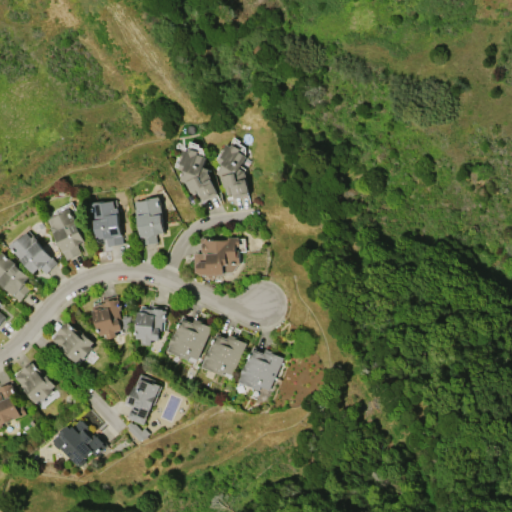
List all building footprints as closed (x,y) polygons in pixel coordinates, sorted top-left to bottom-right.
[(220,175),(215,172),(220,164),(217,161),(221,154),(219,153),(226,143),(230,145),(231,143),(239,149),(237,151),(245,156),(238,168),(244,171),(249,195),(233,198),(231,193),(226,194),(224,186),(222,186),(220,175)] [(205,157),(200,171),(206,173),(216,194),(201,201),(196,189),(194,189),(196,192),(192,194),(190,191),(190,192),(185,182),(179,180),(182,170),(178,169),(182,157),(180,157),(183,149),(188,151),(189,148),(197,151),(196,154),(205,157)] [(141,243),(136,209),(138,208),(137,201),(152,199),(152,198),(159,196),(162,214),(165,233),(156,234),(157,241),(141,243)] [(91,203),(113,199),(115,208),(118,207),(123,243),(107,246),(106,238),(97,239),(91,203)] [(58,215),(58,214),(70,208),(85,241),(79,244),(80,246),(78,246),(81,252),(66,259),(48,220),(58,215)] [(45,274),(40,269),(34,274),(9,246),(19,237),(20,238),(27,232),(31,238),(34,235),(58,264),(45,274)] [(240,264),(238,264),(230,274),(200,274),(199,272),(194,272),(194,253),(200,253),(200,238),(206,238),(206,240),(229,240),(229,237),(240,237),(240,246),(236,246),(236,250),(240,250),(240,264)] [(29,276),(24,282),(32,290),(21,301),(0,282),(0,255),(3,252),(29,276)] [(93,306),(106,302),(106,301),(114,299),(114,300),(118,299),(121,310),(119,311),(121,319),(119,320),(122,330),(115,332),(116,337),(108,339),(107,334),(101,336),(100,331),(99,331),(93,310),(95,310),(93,306)] [(140,308),(162,309),(162,311),(166,311),(165,321),(162,321),(162,331),(160,330),(159,338),(157,338),(157,340),(152,339),(152,345),(142,344),(142,339),(137,338),(138,312),(140,312),(140,308)] [(212,326),(198,359),(190,356),(189,359),(168,351),(181,319),(184,320),(185,319),(193,322),(195,318),(212,326)] [(52,339),(68,322),(82,334),(83,333),(93,342),(90,346),(92,348),(83,359),(80,357),(76,361),(52,339)] [(247,342),(232,375),(224,371),(223,375),(203,366),(217,334),(227,339),(230,334),(247,342)] [(283,357),(269,390),(261,387),(259,390),(237,380),(253,346),(257,348),(256,349),(264,353),(266,349),(283,357)] [(15,377),(33,362),(41,373),(40,374),(43,378),(47,375),(55,385),(51,388),(54,391),(44,399),(42,396),(36,401),(15,377)] [(131,405),(125,402),(128,397),(129,397),(134,385),(135,386),(141,374),(154,380),(153,382),(162,386),(154,404),(152,403),(143,424),(126,417),(131,405)] [(0,425),(26,417),(22,403),(18,404),(11,384),(0,387),(0,425)] [(53,440),(69,425),(72,428),(80,420),(82,422),(84,421),(89,427),(88,428),(94,435),(96,433),(107,445),(95,456),(91,453),(84,460),(85,461),(79,467),(61,448),(61,449),(53,440)]
